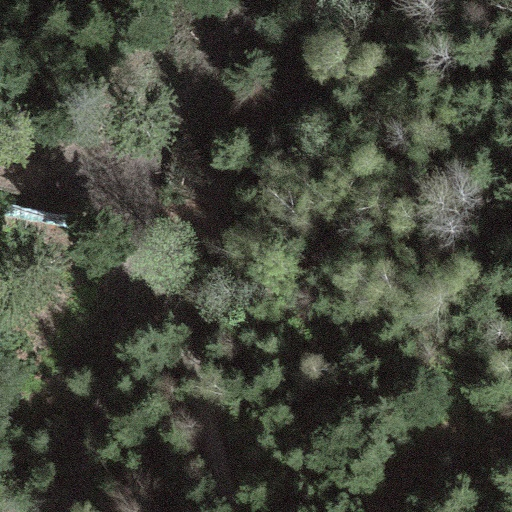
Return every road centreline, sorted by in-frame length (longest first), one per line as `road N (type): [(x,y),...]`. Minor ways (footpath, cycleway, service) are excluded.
road 1 (track): [(269,0),(201,70),(149,169),(150,238),(134,311),(73,511)]
road 2 (track): [(149,169),(0,179)]
